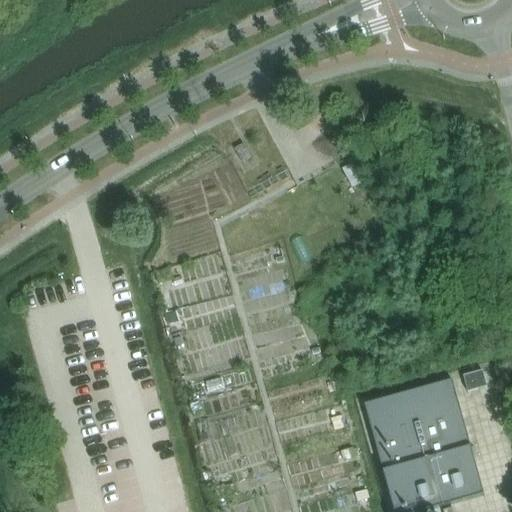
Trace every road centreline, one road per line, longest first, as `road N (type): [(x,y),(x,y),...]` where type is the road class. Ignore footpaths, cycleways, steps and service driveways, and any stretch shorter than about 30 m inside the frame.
road 1 (secondary): [(0,207),(151,114),(294,45)]
road 2 (secondary): [(294,45),(434,8)]
